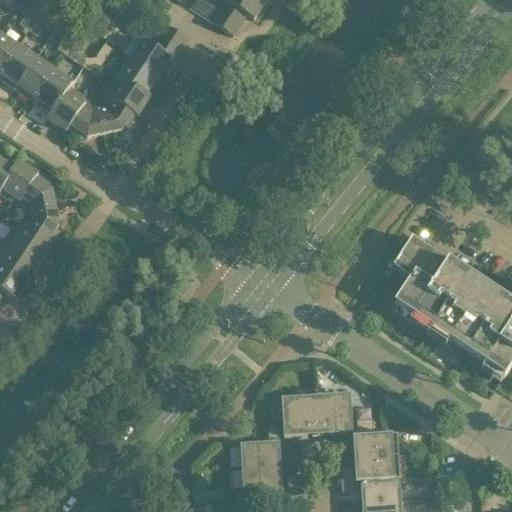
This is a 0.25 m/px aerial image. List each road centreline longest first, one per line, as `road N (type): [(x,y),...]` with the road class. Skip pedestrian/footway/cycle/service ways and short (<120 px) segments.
road 1 (tertiary): [(271,289),(511,7)]
road 2 (tertiary): [(489,0),(255,278)]
road 3 (tertiary): [(255,278),(64,511)]
road 4 (tertiary): [(90,511),(271,289)]
road 5 (residential): [(116,192),(210,42),(142,0)]
road 6 (residential): [(477,430),(271,289)]
road 7 (residential): [(0,331),(28,321),(116,192)]
road 8 (residential): [(116,192),(0,120)]
road 9 (residential): [(229,261),(116,192)]
